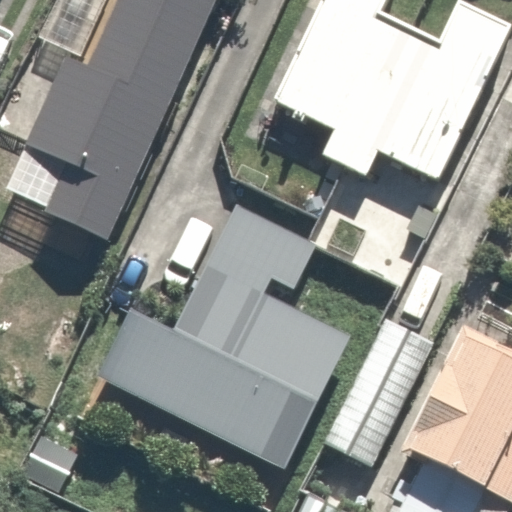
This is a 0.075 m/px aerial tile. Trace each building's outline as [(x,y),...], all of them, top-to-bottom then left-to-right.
[(70,61),(28,155),(68,173),(48,217),(115,247),(224,0),(125,0),(93,71),(70,61)] [(402,0),(323,0),(274,111),(335,138),(325,159),(375,181),(383,162),(449,191),(511,50),(511,21),(466,1),(441,56),(388,33),(402,0)] [(284,318),(320,255),(242,211),(172,336),(137,316),(102,378),(289,482),(356,358),(284,318)] [(381,480),(446,350),(386,319),(320,450),(381,480)] [(511,511),(511,338),(477,321),(407,463),(423,472),(403,511),(511,511)]
